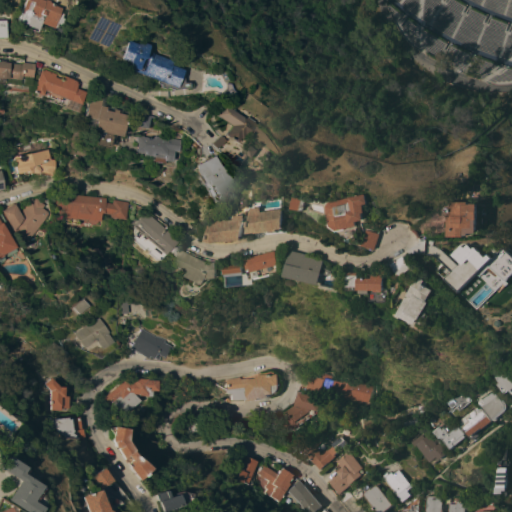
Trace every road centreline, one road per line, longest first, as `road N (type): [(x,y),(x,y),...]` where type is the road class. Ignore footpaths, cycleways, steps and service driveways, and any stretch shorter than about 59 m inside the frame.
road 1 (residential): [(337,511),(292,462),(266,447),(187,451),(170,439),(176,415),(190,409),(256,413),(287,399),(285,373),(259,362),(208,372),(125,366),(91,385),(84,395),(91,431),(138,511)]
road 2 (residential): [(408,237),(387,256),(363,261),(305,241),(228,251),(204,248),(147,204),(106,189),(51,186),(0,197)]
road 3 (residential): [(184,125),(0,50)]
